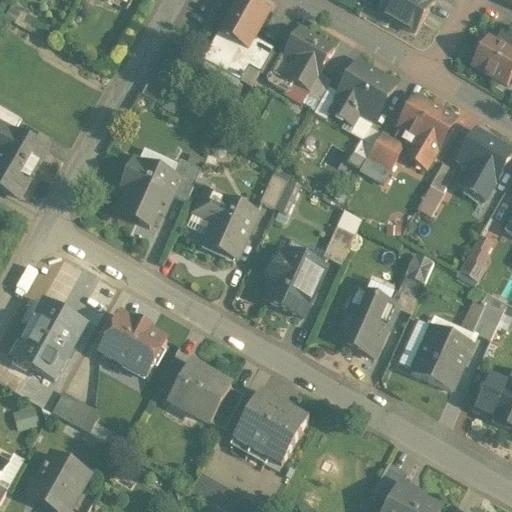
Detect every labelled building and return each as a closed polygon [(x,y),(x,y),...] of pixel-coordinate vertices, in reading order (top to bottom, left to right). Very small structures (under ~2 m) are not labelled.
[(243,0),(238,0),(218,36),(248,52),(254,42),(269,15),(243,0)] [(430,7),(418,0),(388,0),(385,5),(379,16),(414,35),(430,7)] [(334,52),(299,32),(284,58),(283,60),(318,80),(319,78),(334,52)] [(511,47),(511,37),(502,32),(497,42),(489,38),(472,66),(507,86),(511,77),(511,51),(511,50),(511,47)] [(248,52),(218,36),(205,59),(239,78),(238,80),(241,81),(239,84),(240,84),(249,69),(241,64),(248,52)] [(273,52),(254,42),(248,52),(241,64),(249,69),(260,75),(273,52)] [(318,80),(283,60),(284,58),(279,60),(267,80),(268,86),(285,96),(291,95),(295,87),(309,95),(318,80)] [(396,88),(358,66),(340,97),(337,102),(338,103),(331,115),(346,124),(351,127),(352,125),(351,124),(357,114),(374,124),(375,124),(396,88)] [(319,78),(318,80),(309,95),(307,97),(319,104),(328,90),(331,84),(319,78)] [(167,97),(147,86),(142,97),(161,108),(167,97)] [(340,97),(328,90),(319,104),(313,116),(326,123),(331,115),(338,103),(337,102),(340,97)] [(455,122),(417,100),(399,131),(411,138),(407,147),(415,151),(409,162),(426,171),(455,122)] [(21,122),(0,109),(0,127),(13,135),(14,133),(14,134),(21,122)] [(357,114),(351,124),(352,125),(351,127),(346,124),(341,132),(361,143),(369,130),(370,130),(374,124),(357,114)] [(13,135),(0,127),(0,151),(3,154),(0,159),(0,189),(19,201),(47,152),(14,134),(14,133),(13,135)] [(361,143),(349,165),(361,172),(369,159),(381,137),(370,130),(369,130),(361,143)] [(511,158),(511,154),(476,134),(458,165),(496,187),(511,158)] [(404,150),(381,137),(369,159),(392,172),(404,150)] [(139,165),(172,180),(178,167),(144,152),(139,165)] [(392,172),(369,159),(361,172),(360,175),(382,188),(392,172)] [(139,165),(135,163),(122,192),(127,194),(120,211),(141,221),(138,226),(149,231),(156,216),(162,219),(172,199),(186,206),(201,173),(180,163),(178,167),(172,180),(139,165)] [(443,168),(430,190),(442,198),(455,175),(443,168)] [(273,179),(260,207),(275,213),(287,186),(273,179)] [(287,186),(275,213),(286,218),(300,189),(288,183),(287,186)] [(430,190),(417,213),(430,220),(442,198),(430,190)] [(223,202),(204,193),(194,216),(213,225),(202,249),(204,249),(205,246),(236,260),(235,263),(236,264),(257,216),(224,200),(223,202)] [(344,214),(337,231),(355,239),(362,224),(344,214)] [(355,239),(337,231),(325,256),(323,261),(327,263),(341,269),(355,239)] [(476,287),(495,244),(477,237),(459,279),(476,287)] [(293,241),(287,253),(307,262),(306,263),(323,271),(324,270),(327,263),(323,261),(325,256),(293,241)] [(307,262),(287,253),(264,304),(302,321),(325,270),(324,270),(323,271),(306,263),(307,262)] [(426,287),(434,265),(413,257),(405,279),(426,287)] [(424,288),(406,280),(392,309),(399,312),(399,313),(410,319),(424,288)] [(392,309),(356,293),(355,294),(358,295),(336,345),(373,362),(387,331),(390,332),(399,313),(399,312),(392,309)] [(86,328),(44,305),(12,362),(54,385),(86,328)] [(503,316),(485,308),(472,337),(490,345),(503,316)] [(136,327),(120,318),(99,355),(124,369),(129,367),(147,377),(145,381),(146,381),(167,345),(149,334),(150,331),(137,324),(136,327)] [(472,348),(432,330),(432,332),(433,332),(422,358),(420,358),(411,376),(451,395),(472,348)] [(174,360),(157,390),(172,399),(189,369),(174,360)] [(231,390),(190,367),(189,369),(172,399),(169,404),(210,427),(211,425),(217,415),(230,391),(231,390)] [(508,385),(489,377),(473,412),(492,420),(491,423),(511,432),(511,384),(508,383),(508,385)] [(43,398),(21,386),(15,395),(37,408),(43,398)] [(230,391),(217,415),(230,422),(243,399),(230,391)] [(309,422),(260,394),(232,442),(281,470),(309,422)] [(99,418),(62,398),(52,416),(89,436),(99,418)] [(34,411),(16,416),(21,433),(39,429),(34,411)] [(230,422),(217,415),(211,425),(224,433),(230,422)] [(52,457),(30,496),(51,509),(57,511),(69,511),(89,478),(52,457)] [(7,468),(0,480),(0,488),(8,493),(24,465),(13,459),(7,468)] [(407,478),(388,467),(373,494),(391,504),(400,487),(401,488),(407,478)] [(263,511),(201,476),(191,494),(220,511),(263,511)] [(401,488),(400,487),(391,504),(386,511),(434,511),(422,505),(423,502),(423,503),(424,501),(401,488)]
